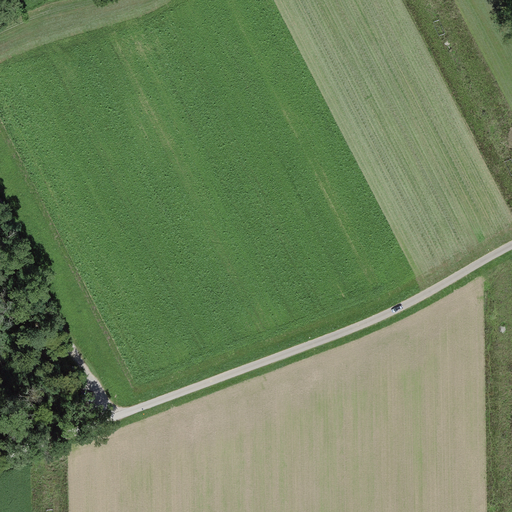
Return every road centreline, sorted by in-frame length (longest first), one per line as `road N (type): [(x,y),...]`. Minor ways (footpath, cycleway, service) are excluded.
road 1 (track): [(105,420),(341,334),(511,244)]
road 2 (track): [(105,420),(0,185)]
